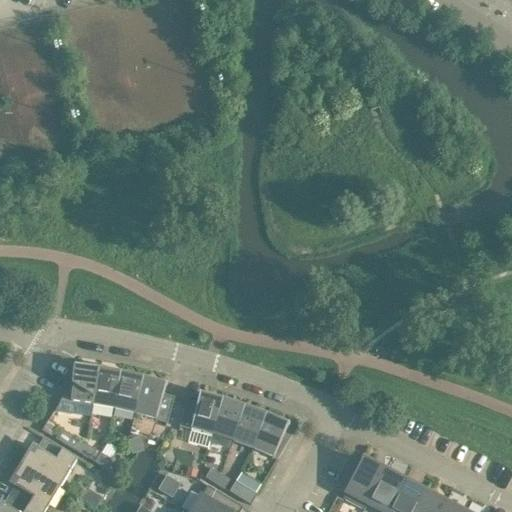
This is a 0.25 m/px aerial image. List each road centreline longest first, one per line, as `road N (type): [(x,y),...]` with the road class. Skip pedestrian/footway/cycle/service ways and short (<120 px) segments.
road 1 (residential): [(52,336),(76,332),(209,358),(331,405),(341,416)]
road 2 (residential): [(511,507),(341,416)]
